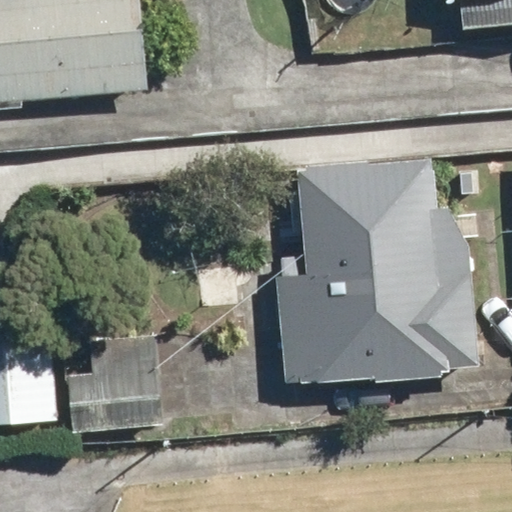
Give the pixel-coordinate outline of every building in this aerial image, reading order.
[(0,0),(0,103),(146,91),(138,0),(0,0)] [(511,0),(456,0),(458,28),(511,22),(511,0)] [(301,270),(270,273),(279,381),(477,365),(465,209),(429,211),(426,156),(292,167),(301,270)] [(0,317),(0,422),(49,418),(43,314),(0,317)] [(59,341),(65,431),(157,423),(148,334),(59,341)]
